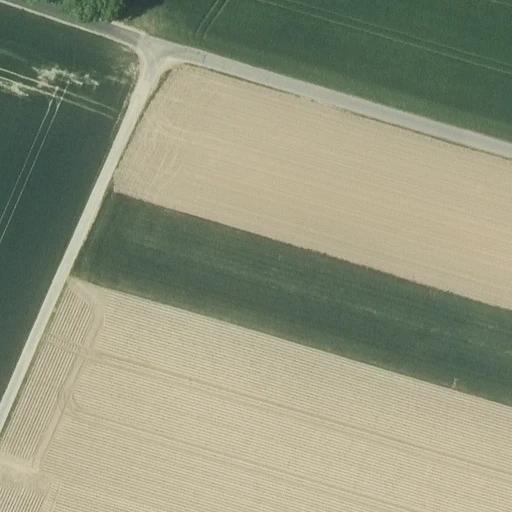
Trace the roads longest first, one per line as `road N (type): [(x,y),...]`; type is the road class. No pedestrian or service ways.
road 1 (track): [(162,48),(0,427)]
road 2 (track): [(511,151),(162,48)]
road 3 (track): [(12,0),(162,48)]
